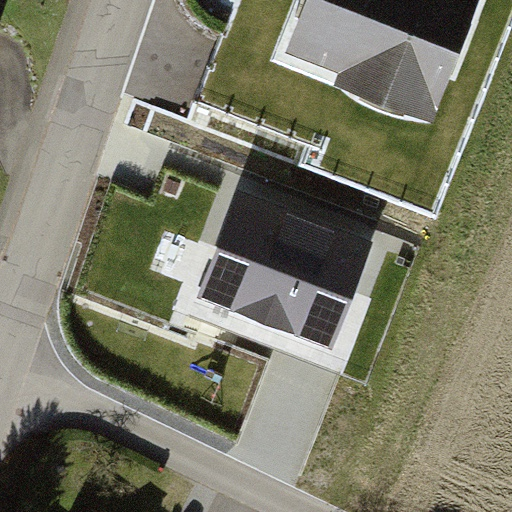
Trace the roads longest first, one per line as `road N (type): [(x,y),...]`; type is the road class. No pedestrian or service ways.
road 1 (residential): [(0,361),(125,0)]
road 2 (track): [(307,511),(0,366)]
